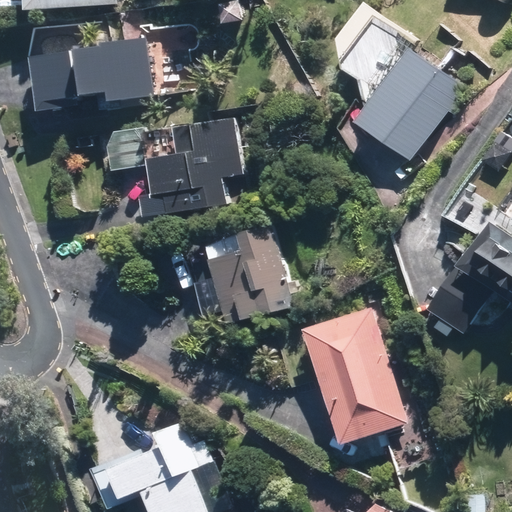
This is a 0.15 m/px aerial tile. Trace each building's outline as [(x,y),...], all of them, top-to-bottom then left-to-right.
[(45,0),(46,9),(130,4),(129,0),(45,0)] [(476,86),(431,50),(436,43),(386,1),(354,40),(359,42),(360,70),(377,83),(376,94),(382,114),(377,121),(424,160),(476,86)] [(190,80),(179,26),(155,30),(165,85),(190,80)] [(154,41),(48,58),(57,110),(163,93),(154,41)] [(224,176),(248,172),(239,118),(138,135),(138,131),(105,136),(112,175),(121,174),(150,169),(154,195),(147,196),(150,217),(154,216),(154,218),(229,206),(224,176)] [(234,312),(238,321),(307,308),(284,222),(255,230),(203,254),(218,316),(234,312)] [(511,234),(496,223),(465,267),(459,263),(426,309),(464,332),(492,289),(511,302),(511,234)] [(370,305),(299,327),(336,441),(406,419),(370,305)] [(223,511),(206,471),(223,463),(213,441),(206,444),(194,416),(176,424),(185,445),(128,470),(141,499),(160,490),(169,511),(223,511)]
